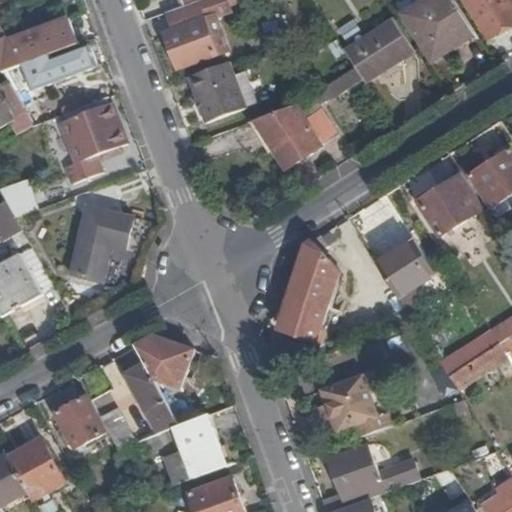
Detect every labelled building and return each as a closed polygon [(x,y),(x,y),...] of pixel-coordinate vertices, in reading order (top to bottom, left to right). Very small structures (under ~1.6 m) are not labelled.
[(0,0),(0,70),(2,74),(50,56),(78,46),(68,20),(5,40),(0,31),(0,0)] [(211,0),(185,10),(171,15),(177,33),(167,36),(180,72),(231,53),(218,19),(234,14),(229,0),(211,0)] [(182,0),(185,10),(211,0),(182,0)] [(472,29),(453,0),(434,0),(408,17),(434,58),(456,45),(453,41),(472,29)] [(466,0),(491,40),(511,27),(511,4),(509,0),(466,0)] [(396,23),(347,55),(358,71),(368,86),(417,54),(396,23)] [(52,61),(50,56),(2,74),(8,84),(22,109),(40,103),(30,77),(45,72),(49,82),(58,79),(59,82),(96,68),(89,47),(52,61)] [(248,111),(231,65),(192,80),(208,125),(248,111)] [(32,127),(22,109),(8,84),(0,88),(0,128),(13,122),(19,134),(32,127)] [(66,115),(103,101),(99,90),(62,103),(66,115)] [(73,183),(108,171),(105,160),(135,150),(118,100),(61,119),(76,161),(66,165),(73,183)] [(298,108),(259,123),(288,172),(325,150),(309,124),(298,108)] [(309,124),(325,150),(339,140),(323,115),(309,124)] [(511,153),(508,155),(505,150),(494,156),(498,162),(472,178),(492,211),(511,198),(511,153)] [(486,212),(465,177),(420,205),(441,239),(472,220),(476,225),(482,221),(479,216),(486,212)] [(0,235),(4,242),(22,232),(15,218),(7,205),(0,209),(0,235)] [(69,276),(101,283),(110,247),(125,250),(131,219),(84,210),(69,276)] [(405,251),(417,243),(415,239),(402,247),(405,251)] [(394,289),(402,301),(439,277),(417,243),(405,251),(402,247),(378,263),(394,289)] [(313,244),(309,247),(291,300),(293,302),(282,335),(317,347),(341,274),(313,244)] [(0,266),(0,317),(1,319),(43,296),(21,256),(0,266)] [(511,325),(494,336),(501,347),(511,339),(511,325)] [(189,350),(153,337),(136,347),(145,364),(154,380),(175,388),(189,350)] [(451,378),(460,392),(489,374),(496,385),(503,380),(509,390),(511,387),(511,363),(507,356),(501,347),(451,378)] [(208,357),(189,350),(175,388),(194,395),(208,357)] [(167,404),(154,380),(145,364),(125,376),(147,416),(167,404)] [(96,369),(84,376),(94,394),(106,387),(96,369)] [(366,379),(323,394),(338,436),(356,430),(359,439),(396,426),(391,412),(378,417),(366,379)] [(106,433),(87,398),(56,415),(67,436),(62,438),(66,447),(72,444),(74,450),(106,433)] [(469,412),(467,402),(456,406),(459,416),(469,412)] [(172,414),(167,404),(147,416),(158,436),(179,428),(172,414)] [(179,428),(200,420),(193,407),(172,414),(179,428)] [(165,452),(178,486),(228,467),(221,448),(210,416),(200,420),(179,428),(158,436),(133,446),(119,451),(123,459),(146,450),(149,458),(165,452)] [(106,427),(119,451),(133,446),(119,420),(106,427)] [(9,457),(28,491),(33,501),(65,483),(41,439),(9,457)] [(403,488),(424,481),(418,462),(381,476),(370,445),(353,451),(355,456),(332,465),(348,508),(371,499),(403,488)] [(228,467),(233,465),(226,446),(221,448),(228,467)] [(8,455),(0,459),(0,506),(28,491),(9,457),(8,455)] [(487,472),(482,460),(452,471),(459,482),(487,472)] [(245,511),(234,479),(192,495),(197,511),(245,511)] [(511,511),(511,490),(486,507),(488,511),(511,511)] [(338,511),(376,511),(371,499),(348,508),(338,511)]
